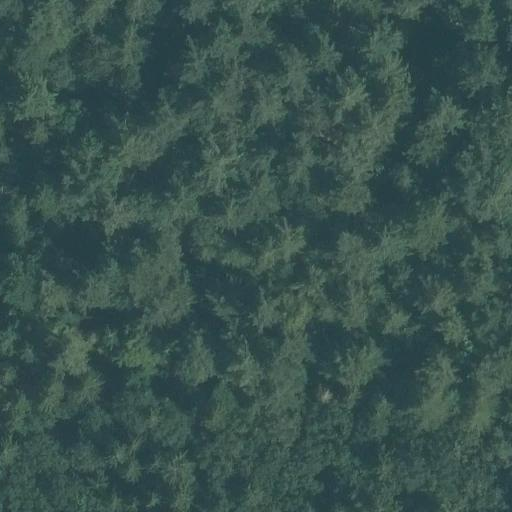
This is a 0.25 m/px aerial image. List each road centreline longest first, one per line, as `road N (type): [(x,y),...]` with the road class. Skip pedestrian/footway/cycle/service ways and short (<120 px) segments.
road 1 (track): [(511,378),(0,353)]
road 2 (track): [(511,141),(407,0)]
